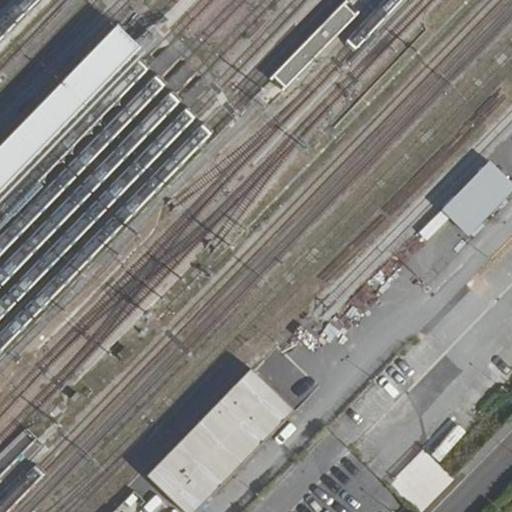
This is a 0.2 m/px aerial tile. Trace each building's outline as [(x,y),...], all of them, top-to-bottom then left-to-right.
[(272,75),(285,87),(355,15),(342,3),(272,75)] [(511,183),(490,161),(442,210),(449,217),(467,234),(511,188),(511,183)] [(427,240),(449,217),(442,210),(419,233),(427,240)] [(421,381),(433,360),(413,349),(401,370),(421,381)] [(193,511),(291,410),(250,371),(148,476),(185,511),(193,511)]
